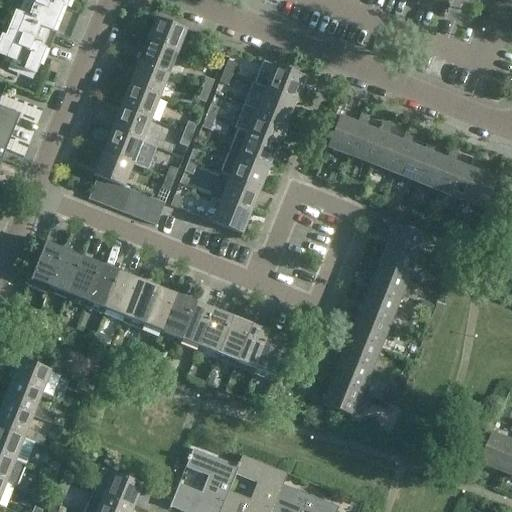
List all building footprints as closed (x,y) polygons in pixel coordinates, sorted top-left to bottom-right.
[(14,0),(10,12),(19,15),(18,17),(52,32),(62,8),(66,9),(69,0),(14,0)] [(56,33),(52,32),(18,17),(15,23),(11,21),(0,47),(0,56),(10,61),(8,65),(35,75),(42,58),(46,60),(56,33)] [(155,19),(146,41),(177,53),(186,31),(155,19)] [(168,76),(177,53),(146,41),(137,64),(168,76)] [(219,44),(219,45),(215,55),(223,58),(227,47),(219,44)] [(44,61),(40,70),(51,74),(55,65),(44,61)] [(236,65),(228,61),(224,72),(232,76),(236,65)] [(295,100),(304,79),(304,78),(265,62),(256,84),(265,88),(295,100)] [(159,98),(168,76),(137,64),(129,86),(159,98)] [(227,87),(232,76),(224,72),(219,83),(227,87)] [(209,92),(214,81),(206,78),(201,89),(209,92)] [(150,120),(159,98),(129,86),(120,109),(150,120)] [(286,122),(295,100),(265,88),(256,110),(286,122)] [(205,103),(209,92),(201,89),(197,100),(205,103)] [(350,157),(362,127),(356,125),(342,119),(347,108),(338,105),(334,116),(339,118),(327,148),(350,157)] [(218,109),(210,106),(206,117),(214,120),(218,109)] [(0,160),(1,161),(19,116),(0,108),(0,160)] [(141,143),(150,120),(120,109),(111,131),(141,143)] [(277,144),(286,122),(256,110),(247,132),(277,144)] [(372,166),(384,136),(378,134),(365,128),(369,117),(361,114),(356,125),(362,127),(350,157),(372,166)] [(202,128),(210,131),(214,120),(206,117),(202,128)] [(191,137),(196,126),(188,122),(183,134),(191,137)] [(406,145),(401,143),(387,137),(391,126),(383,123),(378,134),(384,136),(372,166),(394,175),(406,145)] [(268,167),(277,144),(247,132),(238,129),(229,151),(268,167)] [(132,165),(141,143),(111,131),(102,153),(132,165)] [(428,153),(423,151),(409,146),(414,135),(405,132),(401,143),(406,145),(394,175),(416,184),(428,153)] [(187,148),(191,137),(183,134),(179,144),(187,148)] [(450,162),(446,160),(432,155),(436,144),(428,141),(423,151),(428,153),(416,184),(438,193),(450,162)] [(201,154),(193,150),(188,161),(196,165),(201,154)] [(473,171),(468,169),(454,164),(458,153),(450,150),(446,160),(450,162),(438,193),(461,201),(473,171)] [(259,189),(268,167),(229,151),(220,174),(229,178),(259,189)] [(123,188),(132,165),(102,153),(93,176),(97,178),(107,181),(119,186),(123,188)] [(472,159),(468,169),(473,171),(461,201),(484,210),(496,180),(476,173),(481,162),(472,159)] [(192,175),(196,165),(188,161),(184,172),(192,175)] [(170,167),(165,178),(165,179),(173,182),(178,170),(170,167)] [(99,204),(107,181),(97,178),(88,199),(99,204)] [(250,211),(259,189),(229,178),(221,200),(250,211)] [(169,192),(173,182),(165,179),(164,181),(160,180),(157,187),(161,188),(161,189),(169,192)] [(110,208),(119,186),(107,181),(99,204),(110,208)] [(130,191),(123,188),(119,186),(110,208),(121,212),(130,191)] [(133,217),(142,195),(130,191),(121,212),(133,217)] [(144,221),(152,199),(142,195),(133,217),(144,221)] [(170,206),(183,211),(188,199),(182,196),(181,198),(175,195),(170,206)] [(164,204),(152,199),(144,221),(156,226),(164,204)] [(250,211),(221,200),(212,222),(241,234),(250,211)] [(371,249),(382,253),(384,249),(415,261),(424,238),(393,225),(385,244),(375,240),(371,249)] [(50,288),(65,251),(47,244),(47,242),(46,242),(29,282),(31,282),(31,281),(50,288)] [(406,283),(415,261),(384,249),(382,253),(376,267),(366,263),(363,271),(373,275),(375,271),(406,283)] [(69,296),(83,258),(65,251),(50,288),(69,296)] [(86,303),(101,265),(83,258),(69,296),(86,303)] [(443,261),(439,271),(446,273),(450,264),(443,261)] [(106,310),(121,273),(101,265),(86,303),(106,310)] [(397,306),(406,283),(375,271),(373,275),(368,289),(357,285),(354,293),(364,297),(366,293),(397,306)] [(124,318),(139,281),(121,273),(106,310),(124,318)] [(143,325),(158,288),(139,281),(124,318),(143,325)] [(162,333),(176,296),(158,288),(143,325),(162,333)] [(388,328),(397,306),(366,293),(364,297),(359,311),(349,307),(346,316),(356,320),(358,315),(388,328)] [(180,340),(195,303),(176,296),(162,333),(180,340)] [(424,300),(419,313),(429,317),(434,304),(424,300)] [(199,348),(214,311),(195,303),(180,340),(199,348)] [(218,355),(232,318),(214,311),(199,348),(218,355)] [(380,350),(388,328),(358,315),(356,320),(350,334),(340,330),(337,338),(347,342),(349,338),(380,350)] [(237,362),(251,326),(232,318),(218,355),(237,362)] [(255,370),(270,333),(251,326),(237,362),(255,370)] [(95,332),(91,341),(102,345),(105,336),(95,332)] [(287,340),(270,333),(255,370),(273,377),(272,378),(274,379),(289,339),(288,339),(287,340)] [(371,372),(380,350),(349,338),(347,342),(342,356),(331,352),(328,360),(338,364),(340,360),(371,372)] [(20,359),(11,382),(41,394),(50,370),(20,359)] [(362,394),(371,372),(340,360),(338,364),(333,378),(322,374),(319,382),(330,387),(331,382),(362,394)] [(209,377),(205,386),(216,390),(220,381),(209,377)] [(36,406),(41,394),(11,382),(2,403),(32,416),(40,419),(44,411),(44,409),(36,406)] [(353,418),(362,394),(331,382),(330,387),(324,401),(313,397),(310,405),(321,410),(322,406),(353,418)] [(0,428),(23,438),(32,416),(2,403),(0,408),(0,428)] [(54,415),(44,411),(40,419),(51,423),(54,415)] [(383,412),(375,422),(386,431),(394,420),(383,412)] [(23,438),(0,428),(0,455),(25,466),(34,442),(31,441),(23,438)] [(31,441),(34,442),(42,445),(46,437),(34,433),(31,441)] [(504,472),(511,452),(511,440),(494,434),(482,463),(504,472)] [(220,511),(228,491),(235,474),(238,468),(235,467),(193,449),(190,456),(188,456),(186,460),(188,461),(186,467),(208,476),(201,494),(192,490),(179,485),(169,508),(170,509),(171,507),(183,511),(185,506),(195,510),(193,511),(220,511)] [(16,487),(25,466),(0,455),(0,480),(6,483),(16,487)] [(70,456),(66,468),(74,471),(78,460),(70,456)] [(271,511),(282,485),(283,485),(287,475),(241,456),(238,464),(236,463),(235,467),(238,468),(235,474),(257,483),(249,502),(244,500),(239,498),(240,496),(228,491),(220,511),(271,511)] [(52,463),(47,474),(55,478),(60,466),(52,463)] [(142,486),(112,473),(102,469),(93,492),(133,508),(142,486)] [(51,488),(55,478),(47,474),(43,485),(51,488)] [(336,511),(339,507),(294,490),(283,485),(282,485),(271,511),(336,511)] [(57,491),(52,502),(60,505),(65,494),(57,491)] [(131,511),(133,508),(93,492),(84,511),(131,511)] [(57,511),(60,505),(52,502),(48,511),(57,511)]
